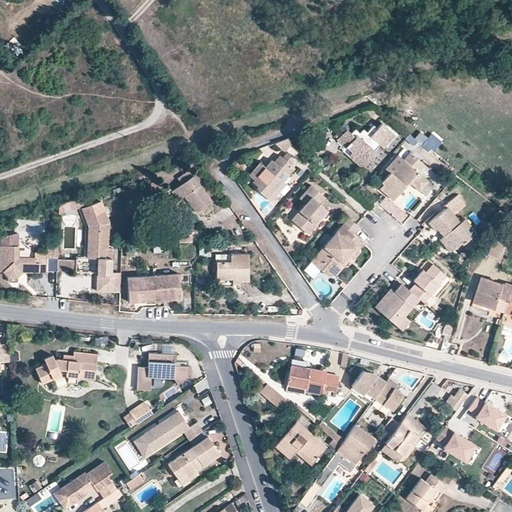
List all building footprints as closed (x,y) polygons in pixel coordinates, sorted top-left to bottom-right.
[(346,149),(347,148),(350,146),(355,151),(353,153),(359,158),(368,159),(373,160),(378,154),(375,152),(373,150),(375,148),(374,144),(377,142),(381,146),(384,149),(387,146),(386,141),(389,138),(390,130),(382,124),(378,129),(374,126),(368,133),(367,133),(361,133),(360,134),(355,129),(352,134),(347,130),(337,141),(346,149)] [(396,135),(390,130),(389,138),(386,141),(387,146),(396,135)] [(288,151),(291,142),(283,138),(279,148),(288,151)] [(415,170),(422,162),(407,150),(401,157),(396,153),(385,167),(388,169),(379,180),(382,183),(378,188),(393,200),(409,181),(419,189),(427,179),(415,170)] [(299,162),(288,152),(283,158),(294,168),(299,162)] [(359,158),(353,153),(349,158),(363,170),(373,160),(368,159),(359,158)] [(269,199),(284,182),(295,170),(294,168),(283,158),(281,157),(275,164),(273,162),(266,169),(255,181),(253,183),(259,188),(257,189),(269,199)] [(255,181),(266,169),(261,164),(249,176),(255,181)] [(183,185),(194,177),(190,171),(179,179),(183,185)] [(213,202),(194,177),(183,185),(173,192),(180,201),(186,197),(198,213),(213,202)] [(287,185),(284,182),(269,199),(271,202),(287,185)] [(308,236),(317,227),(315,225),(321,218),(323,220),(329,213),(320,205),(325,198),(312,186),(306,193),(312,198),(300,212),(305,217),(297,225),(308,236)] [(443,236),(442,237),(452,249),(461,243),(462,244),(470,238),(463,230),(465,228),(460,222),(459,223),(453,215),(465,205),(457,196),(444,207),(445,208),(428,222),(435,231),(437,229),(443,236)] [(86,208),(82,197),(58,205),(58,218),(81,210),(86,208)] [(89,224),(86,225),(87,227),(87,260),(97,260),(97,274),(111,274),(112,249),(107,249),(107,225),(100,203),(86,208),(81,210),(84,219),(87,218),(89,224)] [(292,221),(297,225),(305,217),(300,212),(292,221)] [(464,218),(460,222),(465,228),(463,230),(470,238),(476,233),(464,218)] [(347,236),(350,232),(341,225),(339,228),(347,236)] [(362,243),(350,232),(347,236),(339,228),(318,253),(326,260),(319,268),(327,276),(336,275),(345,263),(341,259),(346,254),(351,257),(352,259),(359,251),(357,250),(362,243)] [(499,257),(506,237),(494,233),(487,253),(499,257)] [(0,248),(14,249),(14,235),(0,238),(0,248)] [(452,249),(442,237),(438,239),(449,252),(452,249)] [(46,273),(46,261),(46,256),(35,256),(35,260),(17,260),(16,249),(14,249),(0,248),(0,273),(2,273),(8,280),(17,280),(26,272),(29,274),(46,275),(46,273)] [(46,261),(57,261),(57,260),(57,249),(46,249),(46,256),(46,261)] [(326,260),(318,253),(311,261),(319,268),(326,260)] [(218,280),(234,280),(241,280),(241,282),(250,282),(249,254),(232,255),(232,263),(218,263),(218,280)] [(345,263),(351,257),(346,254),(341,259),(345,263)] [(232,263),(232,255),(218,255),(218,263),(232,263)] [(84,272),(84,260),(57,260),(57,261),(57,272),(84,272)] [(57,272),(57,261),(46,261),(46,273),(57,273),(57,272)] [(417,297),(421,300),(444,274),(430,262),(424,270),(421,273),(418,270),(411,278),(413,280),(407,288),(417,297)] [(111,293),(111,274),(97,274),(97,293),(111,293)] [(183,294),(182,275),(128,278),(130,303),(176,301),(176,294),(183,294)] [(504,311),(511,286),(511,285),(505,283),(504,285),(481,277),(475,294),(480,296),(478,303),(494,308),(495,305),(497,306),(496,309),(504,311)] [(407,288),(399,281),(392,289),(375,308),(394,324),(402,314),(417,297),(407,288)] [(375,308),(392,289),(388,286),(372,304),(375,308)] [(184,300),(186,310),(192,309),(189,298),(184,300)] [(408,319),(402,314),(394,324),(400,329),(408,319)] [(0,347),(0,374),(1,374),(0,365),(10,364),(9,347),(0,347)] [(57,359),(54,360),(46,364),(36,369),(42,383),(60,375),(60,374),(59,371),(60,369),(66,370),(66,373),(65,376),(67,376),(67,382),(76,384),(77,377),(94,379),(97,354),(73,352),(73,356),(72,361),(62,360),(57,359)] [(176,367),(176,364),(176,356),(150,354),(149,368),(138,368),(137,391),(151,392),(152,378),(174,379),(180,387),(190,379),(191,368),(181,368),(176,367)] [(46,364),(54,360),(52,355),(44,359),(46,364)] [(291,366),(306,369),(307,363),(292,360),(291,366)] [(335,396),(339,376),(326,374),(326,373),(306,369),(291,366),(286,389),(305,393),(305,391),(335,396)] [(372,395),(383,379),(370,370),(359,368),(347,385),(360,394),(362,391),(371,397),(372,395)] [(398,383),(386,375),(383,379),(394,387),(398,383)] [(394,387),(383,379),(372,395),(389,408),(401,392),(394,387)] [(287,400),(267,384),(260,393),(280,409),(287,400)] [(444,402),(455,411),(467,395),(458,389),(453,396),(451,394),(444,402)] [(371,397),(362,391),(360,394),(368,400),(371,397)] [(483,403),(475,398),(468,408),(477,414),(475,416),(495,430),(506,414),(485,400),(483,403)] [(145,402),(123,417),(132,429),(154,414),(145,402)] [(178,411),(141,436),(152,452),(183,431),(189,440),(202,431),(196,422),(189,427),(178,411)] [(424,426),(407,414),(399,424),(389,437),(388,439),(385,442),(402,455),(424,426)] [(446,425),(470,435),(474,425),(451,415),(446,425)] [(389,437),(399,424),(391,417),(381,432),(389,437)] [(290,458),(295,452),(298,448),(314,462),(326,446),(296,421),(275,446),(290,458)] [(321,421),(317,426),(335,441),(340,445),(344,440),(321,421)] [(350,471),(364,452),(363,451),(366,447),(368,449),(375,439),(354,425),(344,440),(340,445),(336,451),(325,466),(331,470),(337,462),(350,471)] [(475,446),(444,426),(435,439),(445,445),(443,448),(464,462),(475,446)] [(193,445),(206,436),(202,431),(190,439),(189,440),(193,445)] [(141,436),(133,441),(144,458),(152,452),(141,436)] [(167,463),(177,477),(184,472),(189,480),(198,474),(196,470),(194,467),(201,463),(203,466),(220,454),(207,436),(206,436),(193,445),(167,463)] [(340,445),(335,441),(330,446),(336,451),(340,445)] [(298,448),(295,452),(311,465),(314,462),(298,448)] [(373,458),(368,465),(372,468),(377,462),(373,458)] [(102,499),(114,490),(105,477),(109,474),(102,464),(84,475),(82,473),(58,490),(66,502),(75,496),(78,500),(89,493),(87,490),(91,487),(93,490),(94,492),(96,491),(102,499)] [(368,465),(364,470),(368,474),(372,468),(368,465)] [(331,470),(325,466),(314,481),(320,486),(331,470)] [(500,486),(507,476),(511,470),(507,466),(492,486),(497,490),(500,486)] [(12,469),(5,468),(4,480),(12,480),(12,469)] [(184,472),(177,477),(182,485),(189,480),(184,472)] [(139,474),(129,481),(125,483),(130,490),(144,481),(139,474)] [(440,493),(446,485),(430,474),(425,482),(420,478),(405,498),(422,510),(431,498),(436,501),(441,493),(440,493)] [(314,481),(299,502),(306,507),(321,487),(320,486),(314,481)] [(123,496),(118,488),(114,490),(102,499),(97,502),(101,509),(123,496)] [(365,511),(372,504),(358,494),(346,510),(338,504),(331,511),(365,511)] [(95,511),(101,509),(97,502),(82,511),(95,511)] [(223,508),(217,511),(237,511),(231,503),(223,508)]
